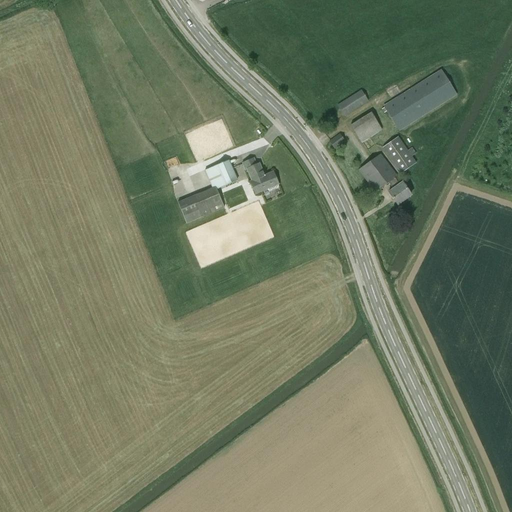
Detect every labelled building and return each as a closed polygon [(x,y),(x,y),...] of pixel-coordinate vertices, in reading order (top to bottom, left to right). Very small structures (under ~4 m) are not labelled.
[(456,94),(441,71),(383,107),(384,108),(381,109),(384,113),(386,111),(398,131),(456,94)] [(368,101),(361,91),(337,106),(344,116),(368,101)] [(373,112),(351,124),(361,141),(383,129),(373,112)] [(344,141),(339,134),(329,142),(334,149),(344,141)] [(407,151),(397,137),(382,147),(401,174),(416,163),(411,157),(415,154),(411,148),(407,151)] [(397,176),(380,154),(358,170),(375,192),(388,183),(392,189),(388,192),(397,205),(410,195),(402,183),(399,185),(394,178),(397,176)] [(245,170),(246,170),(251,181),(249,182),(255,195),(268,189),(268,191),(279,187),(273,173),(265,177),(259,165),(255,166),(252,158),(242,163),(245,170)] [(237,181),(228,160),(204,171),(213,191),(237,181)] [(216,211),(224,208),(219,195),(211,198),(216,211)]
